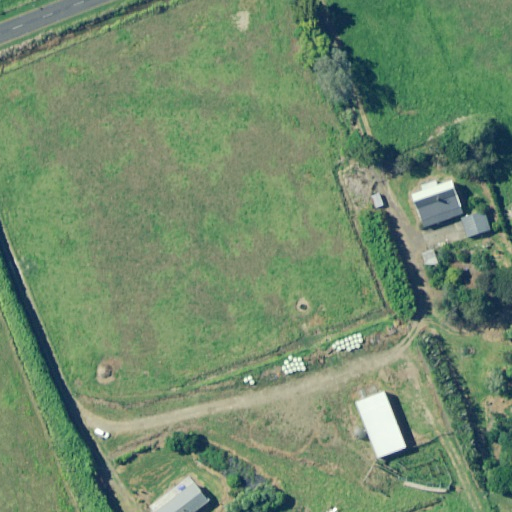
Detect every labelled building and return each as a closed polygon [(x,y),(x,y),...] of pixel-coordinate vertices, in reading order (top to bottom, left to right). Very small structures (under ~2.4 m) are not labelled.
[(465,213),(453,180),(440,185),(439,181),(423,187),(425,191),(413,195),(425,228),(465,213)] [(490,231),(485,212),(462,219),(468,238),(490,231)] [(440,266),(436,250),(423,254),(428,269),(440,266)] [(407,448),(386,392),(357,403),(379,459),(407,448)] [(196,511),(209,502),(195,484),(157,511),(196,511)]
